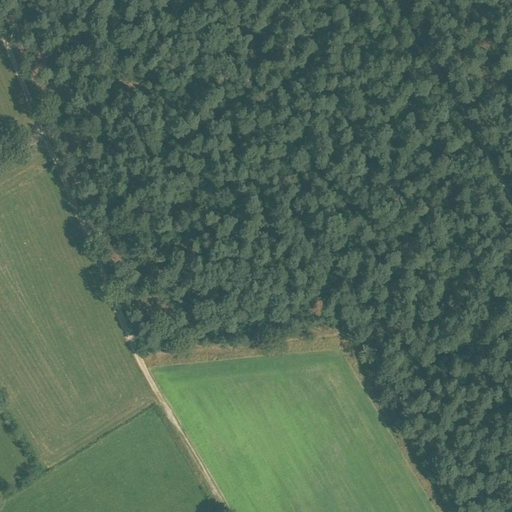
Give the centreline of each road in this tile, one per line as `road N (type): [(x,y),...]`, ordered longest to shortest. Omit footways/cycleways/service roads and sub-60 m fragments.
road 1 (track): [(226,511),(130,340),(45,137)]
road 2 (track): [(511,174),(411,0)]
road 3 (track): [(45,137),(0,11)]
